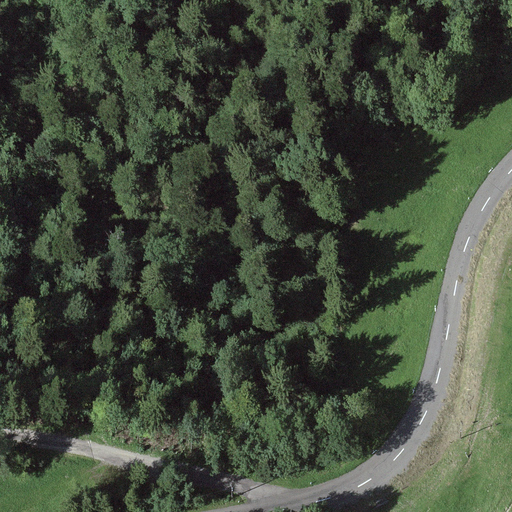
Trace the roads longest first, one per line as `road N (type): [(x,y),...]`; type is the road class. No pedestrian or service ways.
road 1 (tertiary): [(265,511),(353,487),(391,461),(425,412),(462,259),(484,206),(511,171)]
road 2 (track): [(308,502),(0,437)]
road 3 (track): [(115,456),(1,511)]
